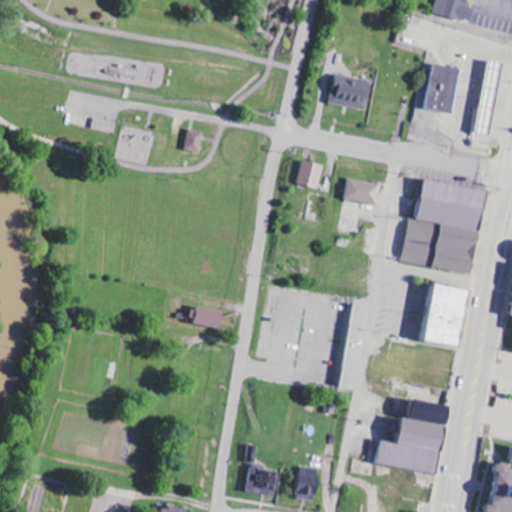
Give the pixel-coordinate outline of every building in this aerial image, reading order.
[(438,0),(435,12),(474,23),(478,9),(469,7),(471,0),(438,0)] [(426,109),(455,114),(463,69),(434,64),(426,109)] [(331,103),(367,111),(374,82),(337,74),(331,103)] [(204,153),(209,134),(194,129),(188,149),(204,153)] [(318,190),(325,167),(303,160),(296,183),(318,190)] [(383,185),(349,179),(345,200),(379,207),(383,185)] [(477,275),(491,190),(428,180),(422,220),(411,218),(404,264),(477,275)] [(437,284),(473,289),(461,347),(426,340),(437,284)] [(230,313),(199,306),(196,323),(226,330),(230,313)] [(443,476),(453,415),(441,413),(442,405),(421,401),(417,420),(409,419),(405,444),(382,441),(378,465),(443,476)] [(511,461),(501,458),(504,443),(511,444),(511,511),(489,511),(490,505),(493,503),(501,473),(497,470),(499,466),(502,462),(508,463),(511,467),(511,461)] [(282,472),(254,466),(248,493),(277,498),(282,472)] [(322,471),(301,467),(296,498),(316,502),(322,471)]
